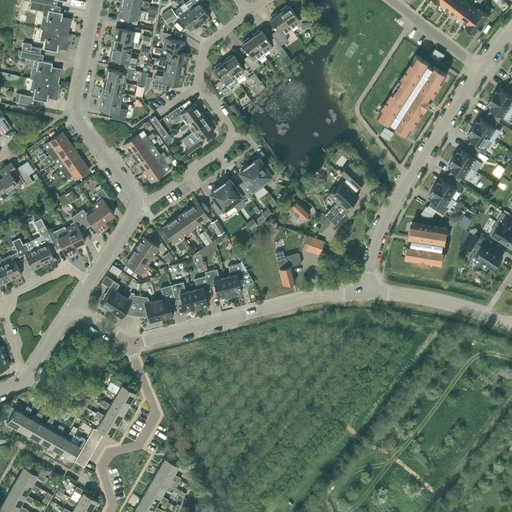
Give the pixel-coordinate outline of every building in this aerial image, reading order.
[(42,29),(68,33),(71,20),(61,18),(63,13),(49,10),(50,4),(31,0),(30,7),(44,10),(43,14),(47,15),(46,20),(42,19),(40,28),(37,27),(42,29)] [(120,0),(120,6),(139,10),(141,0),(120,0)] [(188,0),(185,3),(189,8),(200,24),(209,17),(198,1),(200,0),(188,0)] [(457,0),(443,0),(440,4),(449,11),(457,0)] [(469,3),(464,0),(457,0),(449,11),(458,18),(469,3)] [(467,25),(478,10),(469,3),(458,18),(467,25)] [(150,12),(155,13),(156,13),(158,7),(149,5),(147,11),(150,12)] [(282,11),(279,12),(290,28),(296,24),(298,27),(300,25),(303,29),(311,24),(303,12),(297,16),(289,5),(288,6),(287,5),(280,9),(282,11)] [(139,10),(120,6),(118,16),(132,19),(131,24),(136,24),(139,10)] [(190,31),(200,24),(189,8),(183,12),(179,7),(175,10),(190,31)] [(171,8),(161,15),(167,23),(177,16),(171,8)] [(480,8),(478,10),(467,25),(465,26),(475,34),(477,31),(479,32),(484,24),(483,23),(489,15),(480,8)] [(285,31),(290,28),(279,12),(277,14),(276,12),(270,17),(271,18),(270,19),(278,30),(272,34),(274,38),(275,37),(280,45),(281,45),(288,40),(285,36),(287,34),(285,31)] [(315,24),(310,28),(314,33),(318,29),(315,24)] [(115,27),(113,37),(133,41),(136,27),(131,26),(131,30),(115,27)] [(68,33),(42,29),(41,37),(45,38),(43,48),(57,51),(58,46),(67,47),(70,34),(68,33)] [(275,37),(274,38),(269,41),(261,30),(260,31),(259,30),(253,34),(254,35),(252,37),(263,52),(268,49),(270,52),(272,50),(275,54),(283,48),(281,45),(280,45),(275,37)] [(163,49),(168,49),(182,52),(185,41),(170,38),(171,33),(163,32),(162,37),(165,38),(163,49)] [(141,43),(150,45),(151,36),(143,35),(141,43)] [(131,51),(133,41),(113,37),(111,47),(131,51)] [(265,55),(263,52),(252,37),(250,38),(249,37),(242,41),(243,43),(242,44),(250,55),(244,59),(247,63),(247,62),(253,70),(260,65),(257,61),(265,55)] [(23,42),(21,50),(40,54),(41,48),(31,46),(32,44),(23,42)] [(131,51),(111,47),(109,58),(136,64),(137,58),(130,57),(131,51)] [(445,54),(436,48),(431,56),(440,62),(445,54)] [(188,53),(182,52),(168,49),(166,60),(186,64),(188,53)] [(43,55),(40,54),(21,50),(20,57),(38,60),(36,70),(32,69),(30,78),(27,77),(32,79),(58,83),(60,70),(51,68),(52,63),(42,60),(43,55)] [(226,60),(224,62),(235,77),(240,74),(242,77),(244,75),(247,79),(255,73),(253,70),(247,62),(247,63),(242,66),(233,55),(232,56),(231,54),(225,59),(226,60)] [(416,55),(400,80),(399,79),(393,89),(394,89),(378,114),(408,134),(447,74),(433,66),(433,67),(429,64),(430,63),(416,55)] [(165,65),(164,71),(184,75),(186,64),(166,60),(159,58),(158,64),(165,65)] [(235,77),(224,62),(222,63),(221,62),(214,66),(215,68),(214,68),(214,69),(222,80),(217,84),(216,84),(224,95),(232,90),(229,86),(232,84),(230,81),(235,77)] [(105,78),(125,82),(126,78),(133,79),(135,70),(123,67),(122,71),(107,68),(105,78)] [(184,75),(164,71),(163,76),(156,74),(153,87),(166,90),(167,83),(182,85),(184,75)] [(103,88),(123,92),(125,82),(105,78),(103,88)] [(60,84),(58,83),(32,79),(31,87),(35,88),(33,96),(16,93),(15,101),(36,106),(37,99),(47,101),(48,95),(57,97),(60,84)] [(496,89),(492,95),(511,108),(511,86),(507,84),(504,89),(499,86),(497,90),(496,89)] [(137,85),(135,95),(142,96),(144,86),(137,85)] [(121,102),(123,92),(103,88),(101,98),(121,102)] [(491,108),(488,114),(498,121),(502,116),(508,119),(511,112),(511,108),(492,95),(488,102),(489,102),(486,105),(491,108)] [(121,102),(101,98),(99,109),(113,112),(112,118),(125,121),(127,109),(119,108),(121,102)] [(186,123),(201,112),(194,103),(181,112),(177,107),(167,114),(171,119),(173,118),(176,123),(182,118),(186,123)] [(237,108),(232,111),(235,116),(238,114),(240,112),(237,108)] [(207,121),(201,112),(186,123),(179,127),(182,131),(188,126),(192,132),(207,121)] [(498,121),(488,114),(484,119),(479,116),(477,120),(473,126),(494,139),(500,129),(495,126),(498,121)] [(154,116),(150,119),(154,124),(158,130),(163,127),(158,120),(155,115),(154,116)] [(148,120),(143,124),(146,128),(151,124),(148,120)] [(214,130),(207,121),(192,132),(186,136),(190,141),(189,141),(192,145),(185,149),(189,155),(202,146),(198,141),(214,130)] [(394,132),(385,126),(380,134),(390,140),(394,132)] [(494,139),(473,126),(469,132),(467,136),(472,139),(468,144),(478,151),(483,153),(486,148),(488,149),(494,139)] [(131,154),(150,140),(143,130),(138,134),(124,144),(131,154)] [(50,154),(69,141),(62,131),(48,141),(48,142),(43,145),(50,154)] [(394,132),(390,140),(405,150),(410,142),(394,132)] [(169,135),(164,138),(167,143),(172,140),(169,135)] [(138,163),(157,149),(150,140),(131,154),(138,163)] [(76,150),(69,141),(50,154),(54,160),(59,156),(61,160),(76,150)] [(475,156),(478,151),(468,144),(465,150),(460,146),(458,150),(457,150),(453,156),(470,167),(477,157),(475,156)] [(164,159),(157,149),(138,163),(144,172),(164,159)] [(83,160),(76,150),(61,160),(57,164),(63,173),(83,160)] [(44,152),(38,156),(41,161),(47,157),(44,152)] [(185,154),(179,158),(182,163),(188,158),(185,154)] [(470,167),(453,156),(449,162),(450,162),(447,166),(452,169),(449,174),(459,181),(462,176),(468,179),(475,169),(470,167)] [(258,158),(249,165),(263,185),(278,175),(269,162),(264,166),(258,158)] [(164,159),(144,172),(151,182),(170,168),(164,159)] [(89,169),(83,160),(63,173),(67,179),(72,175),(75,179),(89,169)] [(0,170),(2,173),(0,173),(0,180),(9,194),(15,190),(12,186),(17,183),(21,184),(24,181),(26,185),(32,181),(21,165),(16,169),(11,162),(0,170)] [(249,165),(240,172),(245,179),(240,183),(249,195),(263,185),(249,165)] [(337,203),(325,215),(335,225),(347,212),(345,211),(347,209),(358,197),(353,192),(357,188),(358,188),(364,181),(347,165),(340,172),(347,178),(343,183),(342,182),(337,188),(335,186),(328,194),(337,203)] [(58,170),(53,174),(56,179),(62,175),(58,170)] [(459,181),(449,174),(445,180),(440,177),(438,180),(434,186),(451,197),(457,188),(459,189),(463,184),(459,181)] [(511,181),(503,176),(498,185),(506,190),(511,181)] [(234,187),(229,179),(227,181),(225,181),(222,183),(221,185),(220,186),(232,202),(234,206),(249,195),(240,183),(234,187)] [(4,198),(9,194),(0,180),(0,194),(1,194),(4,198)] [(220,186),(210,193),(216,200),(211,204),(218,214),(223,210),(222,209),(232,202),(220,186)] [(433,199),(429,205),(444,214),(447,209),(449,210),(455,200),(451,197),(434,186),(430,192),(430,193),(428,196),(433,199)] [(92,204),(104,220),(106,219),(108,220),(112,217),(112,215),(114,213),(106,203),(111,200),(102,188),(96,192),(99,197),(96,199),(97,201),(92,204)] [(77,198),(72,190),(65,195),(71,203),(77,198)] [(297,199),(289,208),(302,220),(310,211),(297,199)] [(198,201),(189,208),(200,223),(209,217),(198,201)] [(485,201),(480,209),(484,212),(490,203),(485,201)] [(435,212),(426,205),(421,213),(431,219),(435,212)] [(77,213),(86,225),(90,222),(97,232),(99,231),(101,231),(105,228),(106,226),(107,225),(95,209),(91,212),(89,210),(86,213),(83,208),(77,213)] [(180,214),(191,229),(200,223),(189,208),(180,214)] [(268,208),(261,213),(265,218),(271,212),(268,208)] [(24,213),(17,218),(20,223),(27,218),(24,213)] [(86,225),(77,213),(72,216),(74,221),(70,223),(71,225),(65,228),(75,246),(76,245),(78,246),(82,244),(83,241),(85,241),(80,229),(85,227),(84,226),(86,225)] [(497,222),(491,232),(491,234),(493,235),(511,247),(511,228),(511,227),(511,219),(502,213),(497,222)] [(171,220),(182,236),(191,229),(180,214),(171,220)] [(465,214),(459,224),(466,229),(472,219),(465,214)] [(252,230),(258,225),(253,218),(246,223),(252,230)] [(217,219),(211,222),(218,235),(224,231),(217,219)] [(182,236),(171,220),(162,227),(165,231),(171,239),(173,242),(182,236)] [(444,243),(447,227),(412,222),(411,227),(410,226),(409,232),(410,232),(410,236),(408,236),(407,242),(409,242),(408,247),(407,246),(406,252),(407,252),(406,257),(441,263),(444,247),(442,247),(443,243),(444,243)] [(32,240),(35,247),(43,264),(54,259),(47,243),(52,240),(49,233),(45,225),(38,229),(41,235),(32,240)] [(56,230),(49,233),(52,240),(55,247),(60,244),(66,256),(68,255),(70,255),(74,253),(75,251),(77,250),(68,233),(62,235),(62,233),(58,235),(56,230)] [(165,231),(161,235),(167,243),(171,239),(165,231)] [(495,268),(503,256),(484,244),(483,246),(476,242),(480,236),(471,231),(462,244),(471,250),(473,247),(477,249),(470,259),(480,265),(483,260),(495,268)] [(307,235),(303,246),(320,252),(324,241),(307,235)] [(144,236),(137,245),(153,255),(159,246),(144,236)] [(239,242),(235,236),(230,239),(234,245),(239,242)] [(32,269),(43,264),(35,247),(29,250),(26,242),(23,244),(20,237),(12,240),(17,251),(19,255),(25,253),(32,269)] [(147,264),(153,255),(137,245),(131,254),(147,264)] [(283,250),(275,252),(277,258),(284,284),(295,281),(291,266),(301,263),(299,252),(284,256),(283,250)] [(21,259),(19,255),(17,251),(1,259),(3,262),(11,279),(22,274),(16,262),(21,259)] [(169,252),(163,256),(167,262),(173,257),(169,252)] [(141,274),(147,264),(131,254),(125,263),(131,267),(141,274)] [(0,284),(11,279),(1,259),(0,259),(0,284)] [(230,275),(225,276),(230,296),(235,295),(235,293),(242,292),(238,279),(244,277),(240,262),(228,265),(230,275)] [(131,267),(125,263),(122,268),(127,272),(131,267)] [(230,296),(225,276),(219,278),(217,268),(205,271),(206,275),(209,286),(214,285),(218,298),(225,296),(225,298),(230,296)] [(111,309),(122,294),(116,290),(119,284),(113,279),(106,275),(101,281),(109,287),(102,298),(104,299),(100,304),(106,308),(107,307),(111,309)] [(210,290),(209,286),(206,275),(194,278),(197,288),(191,289),(196,310),(202,308),(201,306),(208,305),(204,292),(210,290)] [(183,281),(171,285),(175,299),(181,298),(184,311),(191,309),(191,311),(196,310),(191,289),(186,291),(183,281)] [(176,303),(175,299),(171,285),(161,287),(163,297),(156,299),(161,317),(166,316),(167,318),(173,316),(170,304),(176,303)] [(128,298),(122,294),(111,309),(116,312),(115,314),(120,318),(125,311),(128,313),(127,314),(136,315),(139,295),(130,294),(128,298)] [(161,317),(156,299),(149,301),(148,297),(139,295),(136,315),(144,316),(144,315),(147,314),(150,322),(156,321),(156,319),(161,317)] [(0,369),(9,366),(6,356),(0,357),(0,369)] [(120,387),(116,394),(115,395),(129,403),(136,392),(122,385),(123,383),(115,379),(113,383),(120,387)] [(115,395),(116,394),(109,390),(107,394),(114,398),(110,404),(109,406),(123,414),(129,403),(115,395)] [(26,415),(27,416),(35,401),(31,399),(27,406),(23,414),(15,409),(7,422),(18,428),(26,415)] [(109,406),(110,404),(103,400),(101,404),(108,408),(104,415),(103,417),(117,425),(123,414),(109,406)] [(37,421),(38,422),(46,408),(42,406),(34,420),(27,416),(26,415),(18,428),(29,435),(37,421)] [(103,417),(104,415),(97,411),(95,415),(102,419),(97,428),(111,436),(117,425),(103,417)] [(45,426),(38,422),(37,421),(29,435),(39,441),(47,427),(49,428),(53,421),(49,419),(45,426)] [(47,427),(39,441),(50,447),(58,433),(59,434),(64,427),(60,425),(55,432),(49,428),(47,427)] [(91,433),(100,438),(103,433),(94,428),(91,433)] [(69,440),(70,441),(75,433),(71,431),(67,438),(59,434),(58,433),(50,447),(61,453),(69,440)] [(98,443),(100,438),(91,433),(88,437),(98,443)] [(69,440),(61,453),(72,460),(80,446),(81,447),(85,439),(81,437),(77,444),(70,441),(69,440)] [(86,442),(95,447),(98,443),(88,437),(86,442)] [(83,447),(92,452),(95,447),(86,442),(83,447)] [(89,457),(92,452),(83,447),(80,451),(89,457)] [(87,461),(89,457),(80,451),(77,456),(87,461)] [(87,461),(77,456),(75,461),(84,466),(87,461)] [(165,457),(158,468),(172,476),(171,478),(178,482),(181,478),(174,474),(179,465),(165,457)] [(24,466),(17,478),(31,486),(32,484),(36,477),(44,482),(46,478),(38,473),(37,474),(24,466)] [(167,485),(171,478),(172,476),(158,468),(152,479),(166,487),(165,489),(172,493),(173,491),(178,494),(184,497),(186,493),(175,487),(175,489),(167,485)] [(40,488),(32,484),(31,486),(17,478),(11,488),(25,496),(26,495),(30,488),(37,492),(40,488)] [(160,498),(159,500),(166,504),(168,499),(161,495),(165,489),(166,487),(152,479),(146,490),(160,498)] [(77,503),(90,511),(97,499),(84,492),(85,490),(77,486),(75,491),(82,495),(78,501),(77,503)] [(33,499),(26,495),(25,496),(11,488),(5,499),(19,507),(20,505),(24,499),(31,503),(33,499)] [(155,506),(159,500),(160,498),(146,490),(140,501),(154,509),(153,510),(156,511),(161,511),(162,510),(155,506)] [(46,494),(42,501),(47,504),(51,497),(46,494)] [(77,503),(78,501),(71,497),(68,501),(76,505),(71,511),(89,511),(90,511),(77,503)] [(25,511),(27,510),(20,505),(19,507),(5,499),(0,507),(0,510),(3,511),(15,511),(17,509),(22,511),(25,511)] [(134,511),(151,511),(153,510),(154,509),(140,501),(134,511)]
